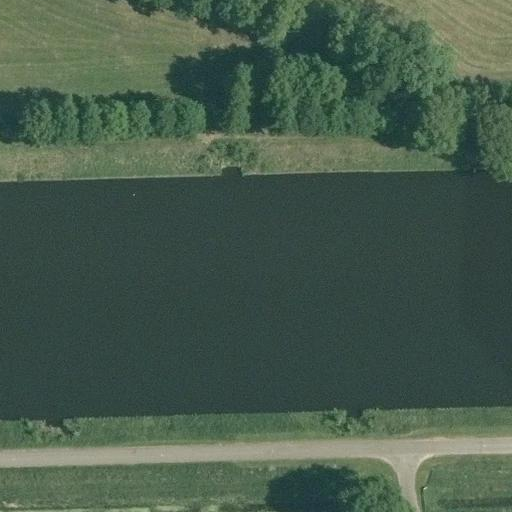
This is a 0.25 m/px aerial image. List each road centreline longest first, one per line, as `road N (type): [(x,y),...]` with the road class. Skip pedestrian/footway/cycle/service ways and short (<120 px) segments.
road 1 (track): [(0,155),(511,142)]
road 2 (unclassified): [(404,450),(0,463)]
